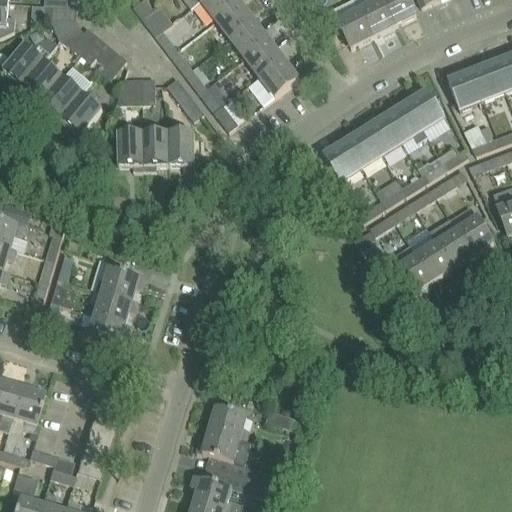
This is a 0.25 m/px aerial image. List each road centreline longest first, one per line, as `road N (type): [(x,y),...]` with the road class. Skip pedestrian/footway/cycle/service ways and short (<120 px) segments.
road 1 (residential): [(182,392),(254,176),(351,97)]
road 2 (residential): [(182,392),(94,362),(0,344)]
road 3 (residential): [(351,97),(511,20)]
road 4 (residential): [(148,511),(182,392)]
